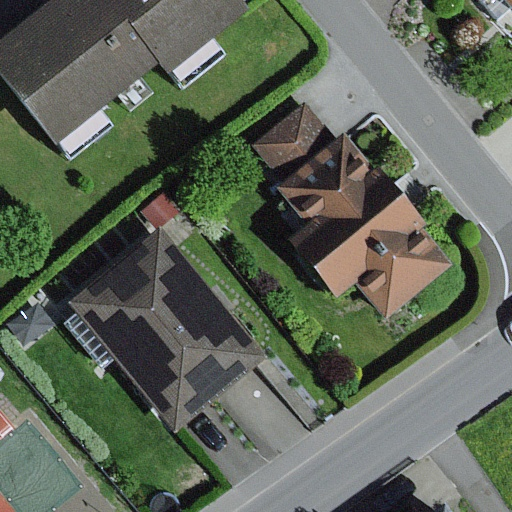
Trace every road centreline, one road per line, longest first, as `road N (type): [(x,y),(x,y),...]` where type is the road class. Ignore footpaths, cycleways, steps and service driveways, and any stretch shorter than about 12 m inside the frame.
road 1 (residential): [(511,221),(334,0)]
road 2 (tertiary): [(511,355),(288,511)]
